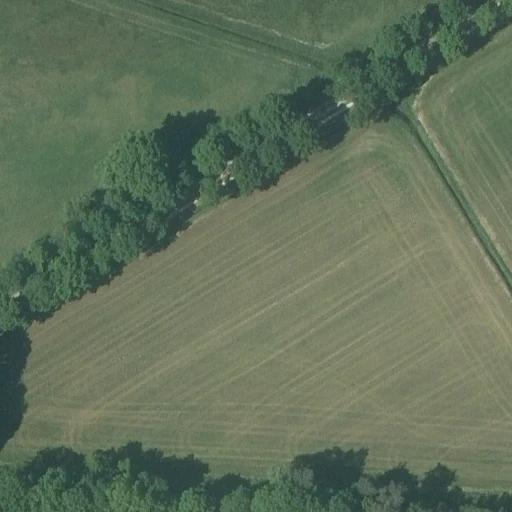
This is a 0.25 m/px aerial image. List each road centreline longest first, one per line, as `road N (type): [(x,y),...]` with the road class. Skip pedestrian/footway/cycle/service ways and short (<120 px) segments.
road 1 (track): [(502,0),(0,306)]
road 2 (unclassified): [(377,511),(0,490)]
